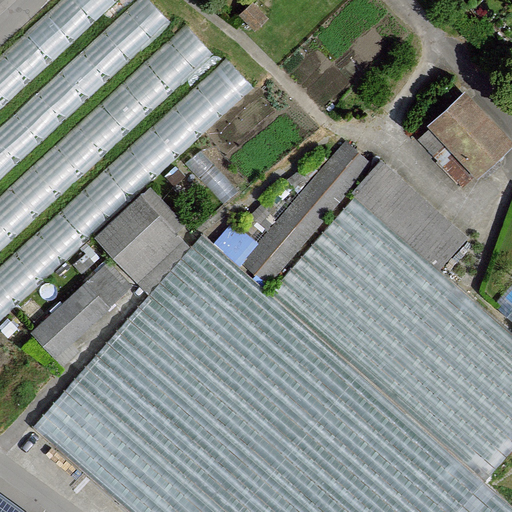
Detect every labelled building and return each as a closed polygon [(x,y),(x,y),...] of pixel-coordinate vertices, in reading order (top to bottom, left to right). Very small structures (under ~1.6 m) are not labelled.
[(62,0),(0,57),(0,110),(120,0),(62,0)] [(149,0),(141,0),(0,129),(0,182),(172,24),(149,0)] [(257,3),(245,14),(258,30),(271,19),(257,3)] [(187,26),(0,197),(0,250),(213,55),(187,26)] [(228,61),(0,270),(0,323),(254,90),(228,61)] [(511,141),(468,94),(434,126),(480,176),(511,146),(511,141)] [(258,244),(239,266),(265,289),(374,165),(347,142),(258,244)] [(356,196),(441,271),(470,238),(383,161),(354,194),(356,196)] [(186,226),(152,189),(146,194),(143,194),(96,238),(150,295),(191,249),(177,235),(186,226)] [(356,196),(271,294),(485,482),(511,451),(511,333),(441,271),(356,196)] [(233,223),(214,245),(239,266),(258,244),(233,223)] [(511,511),(511,505),(485,482),(271,294),(265,289),(239,266),(214,245),(203,235),(191,249),(150,295),(33,428),(129,511),(511,511)] [(86,284),(32,334),(55,359),(110,309),(86,284)] [(24,511),(0,494),(0,511),(24,511)]
